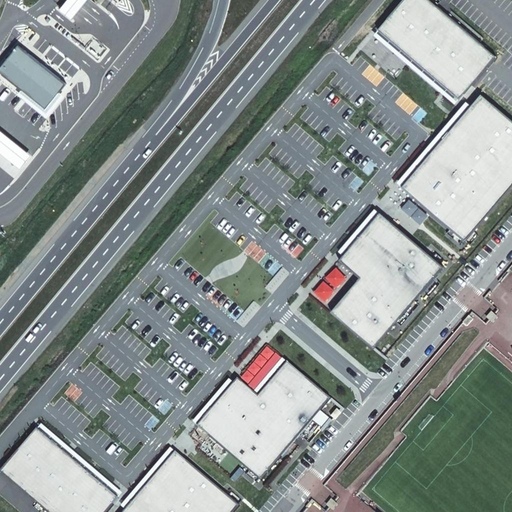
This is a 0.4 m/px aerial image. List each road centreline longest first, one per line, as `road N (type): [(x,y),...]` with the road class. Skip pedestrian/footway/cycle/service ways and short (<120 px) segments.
road 1 (secondary): [(0,377),(317,0)]
road 2 (unclassified): [(273,511),(511,236)]
road 3 (secondary): [(140,162),(0,329)]
road 4 (secondary): [(279,0),(140,162)]
road 5 (secondary): [(224,0),(197,75),(140,162)]
